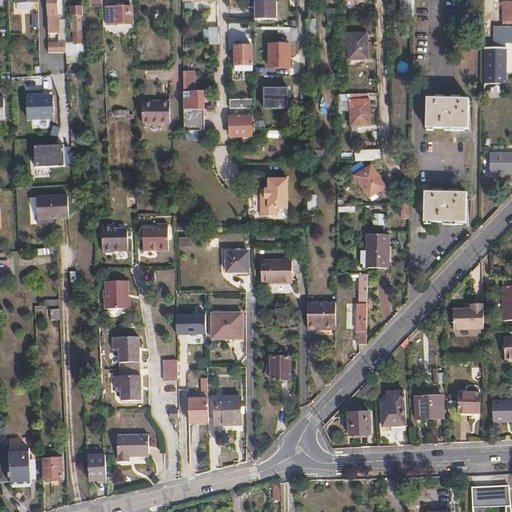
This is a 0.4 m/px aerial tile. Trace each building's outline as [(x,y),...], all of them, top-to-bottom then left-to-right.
[(59,0),(48,0),(49,34),(61,33),(59,0)] [(280,19),(279,0),(255,0),(256,19),(280,19)] [(495,27),(495,44),(511,43),(511,2),(503,2),(503,27),(495,27)] [(108,27),(133,26),(133,9),(127,9),(127,8),(107,9),(108,27)] [(86,55),(86,45),(83,45),(81,18),(73,18),(74,26),(72,26),(72,30),(74,30),(75,46),(80,46),(80,59),(89,59),(89,55),(86,55)] [(308,20),(308,36),(316,36),(316,20),(308,20)] [(220,44),(219,28),(210,29),(210,44),(220,44)] [(369,60),(368,34),(350,35),(351,60),(369,60)] [(291,44),(271,44),(270,67),(290,67),(291,44)] [(67,46),(50,46),(50,54),(68,53),(68,51),(67,46)] [(235,46),(235,64),(253,64),(254,47),(235,46)] [(485,84),(496,87),(506,82),(506,68),(511,68),(511,49),(507,50),(507,49),(495,49),(486,49),(485,84)] [(193,71),(184,71),(184,119),(185,131),(205,131),(204,92),(193,91),(193,71)] [(291,85),(266,86),(266,108),(291,108),(291,85)] [(51,96),(28,98),(28,118),(52,117),(51,96)] [(229,99),(229,108),(255,108),(255,99),(229,99)] [(359,126),(370,125),(369,101),(352,102),(353,131),(359,131),(359,126)] [(428,101),(427,131),(469,132),(470,102),(428,101)] [(171,123),(171,102),(144,103),(144,124),(171,123)] [(127,116),(125,108),(114,111),(116,118),(127,116)] [(267,139),(267,132),(255,132),(255,123),(249,123),(249,118),(232,118),(231,139),(267,139)] [(67,166),(67,144),(35,144),(35,166),(67,166)] [(355,152),(355,162),(381,161),(380,151),(355,152)] [(511,154),(491,154),(490,173),(511,172),(511,154)] [(355,176),(364,171),(359,163),(350,169),(355,176)] [(371,166),(364,171),(355,176),(369,198),(385,188),(371,166)] [(268,191),(264,191),(264,201),(261,201),(261,219),(277,219),(278,211),(288,212),(288,181),(268,181),(268,191)] [(72,220),(71,194),(39,195),(40,221),(72,220)] [(426,195),(425,224),(466,225),(467,196),(426,195)] [(385,213),(376,213),(375,224),(384,225),(385,213)] [(143,227),(144,251),(157,251),(157,253),(169,252),(168,223),(157,223),(157,227),(143,227)] [(128,252),(128,228),(115,228),(114,224),(103,224),(103,254),(115,254),(115,252),(128,252)] [(254,232),(254,240),(274,240),(274,232),(254,232)] [(388,236),(368,235),(366,252),(368,252),(367,268),(386,270),(388,236)] [(180,237),(179,246),(191,247),(191,237),(180,237)] [(247,253),(226,253),(226,272),(248,272),(247,253)] [(292,262),(261,262),(262,284),(292,284),(292,262)] [(361,345),(367,344),(368,275),(362,274),(361,305),(358,305),(358,332),(361,332),(361,345)] [(100,298),(100,310),(130,309),(130,298),(128,298),(128,281),(104,281),(104,298),(100,298)] [(453,309),(454,329),(484,328),(483,303),(470,304),(471,309),(463,309),(453,309)] [(309,329),(337,329),(337,309),(309,309),(309,329)] [(207,314),(178,315),(178,335),(207,335),(207,314)] [(212,339),(242,339),(242,314),(212,314),(212,339)] [(120,370),(141,370),(139,339),(113,339),(113,350),(119,350),(120,370)] [(290,358),(273,358),(273,381),(291,381),(290,358)] [(164,379),(178,379),(178,378),(178,360),(164,360),(164,379)] [(141,376),(141,370),(120,370),(120,376),(114,376),(114,388),(121,388),(121,401),(142,400),(141,377),(141,376)] [(404,393),(388,394),(388,406),(382,406),(383,428),(392,428),(392,433),(406,432),(404,393)] [(243,423),(243,396),(217,396),(217,423),(243,423)] [(479,415),(479,396),(459,397),(459,415),(479,415)] [(416,399),(417,421),(444,419),(442,397),(416,399)] [(189,423),(209,422),(208,399),(204,399),(188,399),(189,423)] [(493,422),(511,422),(511,401),(493,401),(493,422)] [(348,415),(349,437),(369,436),(368,414),(348,415)] [(151,440),(120,438),(118,464),(130,465),(130,460),(150,461),(151,440)] [(0,448),(0,481),(10,481),(10,484),(31,483),(29,452),(9,453),(9,449),(0,448)] [(89,483),(107,482),(107,474),(106,456),(88,458),(89,474),(89,483)] [(43,459),(44,478),(62,478),(61,458),(43,459)] [(75,492),(89,491),(89,483),(89,474),(74,474),(75,492)]
